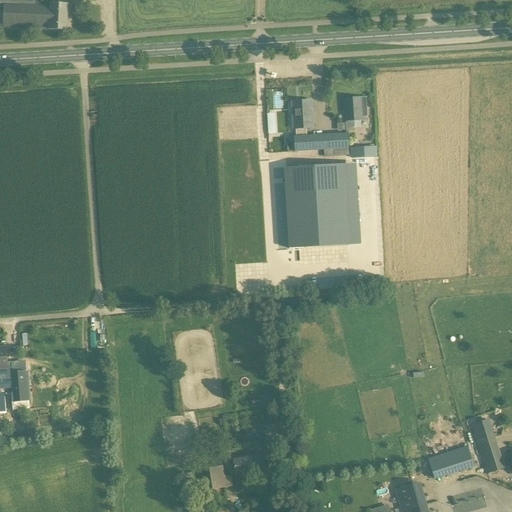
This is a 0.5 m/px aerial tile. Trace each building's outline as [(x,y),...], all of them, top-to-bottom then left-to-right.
[(0,0),(0,8),(4,8),(3,27),(49,29),(66,30),(67,5),(57,4),(57,0),(46,0),(47,3),(35,3),(34,0),(0,0)] [(344,112),(345,121),(367,120),(366,98),(345,99),(345,112),(344,112)] [(306,136),(306,128),(313,128),(311,101),(292,102),(294,129),(296,129),(296,137),(306,136)] [(296,137),(287,137),(288,152),(323,150),(324,157),(349,156),(347,134),(306,136),(296,137)] [(376,147),(351,148),(351,158),(377,157),(376,147)] [(344,163),(285,167),(289,247),(349,244),(344,163)] [(251,259),(231,260),(232,290),(253,289),(251,259)] [(25,392),(23,371),(13,372),(15,402),(29,400),(28,391),(25,392)] [(494,434),(492,435),(487,421),(471,426),(476,440),(475,440),(486,474),(505,468),(494,434)] [(216,433),(200,435),(201,447),(217,445),(216,433)] [(467,447),(428,460),(435,479),(474,467),(467,447)] [(265,472),(263,453),(233,457),(237,493),(247,491),(245,474),(265,472)] [(224,476),(223,466),(205,469),(208,490),(232,486),(230,475),(224,476)] [(424,502),(422,503),(416,484),(397,489),(402,511),(419,511),(424,511),(426,510),(424,502)]
